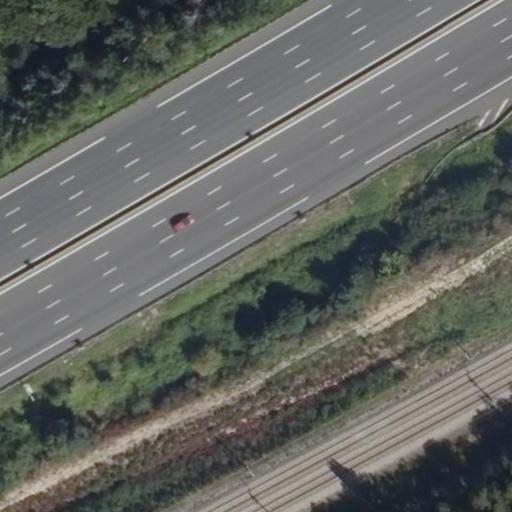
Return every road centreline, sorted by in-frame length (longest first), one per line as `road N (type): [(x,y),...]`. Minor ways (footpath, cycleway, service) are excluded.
road 1 (motorway): [(0,334),(511,36)]
road 2 (motorway): [(402,0),(0,233)]
